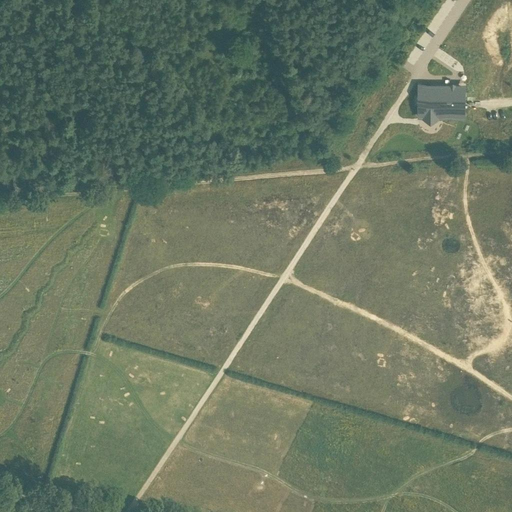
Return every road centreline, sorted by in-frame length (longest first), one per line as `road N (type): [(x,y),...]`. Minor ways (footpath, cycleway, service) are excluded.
road 1 (track): [(0,200),(356,167)]
road 2 (track): [(356,167),(511,151)]
